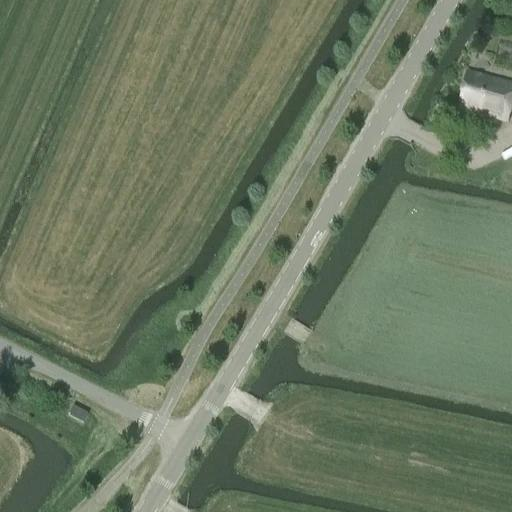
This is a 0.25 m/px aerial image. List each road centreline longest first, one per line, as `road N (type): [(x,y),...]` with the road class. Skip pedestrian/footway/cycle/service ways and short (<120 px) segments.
road 1 (tertiary): [(450,0),(192,438)]
road 2 (unclassified): [(192,438),(0,346)]
